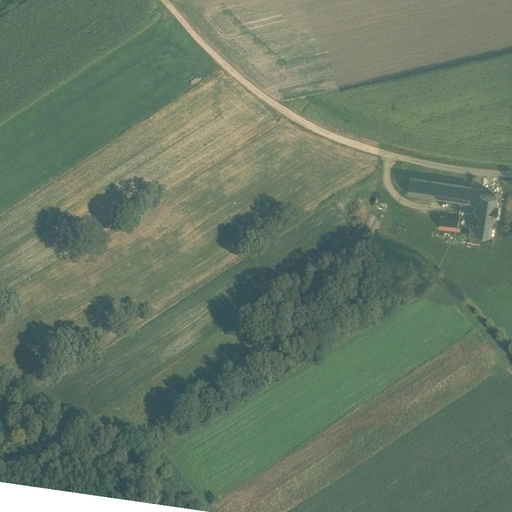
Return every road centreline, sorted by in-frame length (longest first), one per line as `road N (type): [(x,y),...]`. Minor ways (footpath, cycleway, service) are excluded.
road 1 (track): [(381,153),(334,138),(262,97),(163,0)]
road 2 (track): [(159,511),(124,469),(0,403)]
road 3 (unclassified): [(511,173),(381,153)]
road 4 (track): [(511,363),(423,269)]
